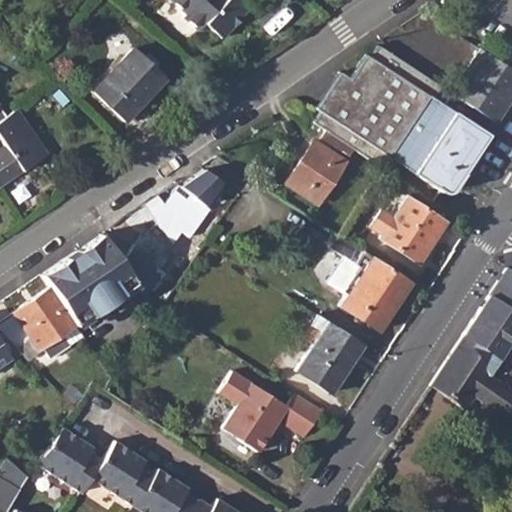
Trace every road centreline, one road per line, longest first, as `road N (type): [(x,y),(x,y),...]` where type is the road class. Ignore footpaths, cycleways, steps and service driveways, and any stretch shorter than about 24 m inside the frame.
road 1 (residential): [(0,266),(388,0)]
road 2 (residential): [(509,212),(313,511)]
